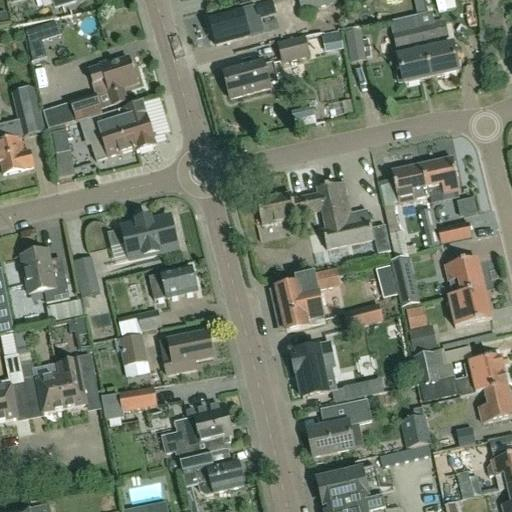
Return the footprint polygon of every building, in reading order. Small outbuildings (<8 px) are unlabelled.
[(51,0),(55,11),(75,5),(77,0),(51,0)] [(249,39),(245,24),(276,16),(282,44),(311,34),(309,24),(298,27),(290,0),(277,0),(272,2),(272,3),(209,20),(216,47),(249,39)] [(390,24),(393,35),(406,32),(419,29),(417,19),(390,24)] [(433,26),(419,29),(423,45),(437,42),(433,26)] [(375,27),(361,31),(368,61),(382,57),(375,27)] [(423,45),(419,29),(406,32),(409,48),(423,45)] [(0,55),(16,52),(12,32),(0,34),(0,55)] [(47,61),(42,46),(38,32),(26,35),(33,66),(47,61)] [(366,64),(361,33),(346,35),(351,66),(366,64)] [(308,60),(304,40),(278,46),(283,66),(308,60)] [(425,53),(431,80),(459,74),(453,47),(425,53)] [(49,53),(50,64),(66,62),(65,51),(49,53)] [(425,53),(398,59),(401,73),(396,74),(398,85),(403,84),(404,86),(431,80),(425,53)] [(89,73),(93,87),(101,84),(109,109),(113,108),(126,104),(121,91),(137,86),(128,60),(114,65),(113,62),(101,66),(101,69),(89,73)] [(277,80),(275,73),(273,66),(264,68),(262,61),(222,72),(226,87),(230,101),(270,91),(269,88),(278,86),(277,80)] [(60,76),(49,79),(54,96),(65,93),(60,76)] [(79,125),(102,118),(94,97),(69,105),(70,107),(76,126),(79,125)] [(142,106),(102,118),(79,125),(86,149),(91,148),(96,165),(135,153),(135,154),(150,150),(156,148),(142,106)] [(43,131),(59,129),(55,107),(40,109),(43,131)] [(294,123),(315,119),(313,110),(292,115),(294,123)] [(0,165),(3,178),(24,173),(23,173),(33,171),(29,155),(24,156),(17,126),(2,129),(5,144),(0,145),(0,165)] [(70,154),(66,133),(51,136),(56,157),(70,154)] [(454,162),(423,168),(427,190),(442,187),(444,197),(461,193),(454,162)] [(427,190),(423,168),(392,175),(399,207),(429,200),(427,190)] [(326,233),(323,234),(327,253),(374,243),(377,257),(391,254),(385,227),(371,230),(368,214),(350,218),(343,186),(317,192),(318,198),(292,203),(291,197),(256,204),(262,229),(296,222),(296,220),(322,214),(326,233)] [(479,217),(475,201),(458,205),(461,221),(479,217)] [(169,221),(151,225),(150,221),(136,224),(137,228),(123,232),(123,233),(108,237),(111,251),(126,247),(130,263),(177,252),(169,221)] [(438,248),(432,221),(424,223),(428,241),(426,241),(425,235),(410,238),(413,249),(406,250),(402,233),(389,237),(395,262),(408,259),(408,258),(415,257),(415,254),(438,248)] [(441,247),(470,240),(467,228),(438,235),(441,247)] [(46,307),(70,302),(65,277),(53,280),(48,254),(13,261),(14,262),(22,260),(29,299),(44,296),(46,307)] [(433,254),(392,264),(395,276),(393,277),(397,292),(406,290),(404,281),(408,280),(407,275),(436,267),(433,254)] [(100,296),(91,259),(73,264),(82,299),(80,300),(83,311),(89,310),(87,299),(100,296)] [(461,297),(484,292),(476,262),(445,269),(449,285),(458,283),(461,297)] [(376,273),(378,282),(392,279),(389,269),(376,273)] [(161,278),(149,281),(155,304),(166,301),(167,302),(197,295),(191,270),(161,277),(161,278)] [(276,292),(286,336),(307,331),(307,330),(326,325),(318,294),(340,289),(336,273),(315,278),(314,276),(295,281),(296,287),(276,292)] [(484,292),(461,297),(465,311),(455,314),(459,330),(491,322),(484,292)] [(200,316),(200,303),(175,305),(176,318),(200,316)] [(81,304),(57,308),(60,324),(84,319),(81,304)] [(378,307),(342,316),(347,333),(383,324),(378,307)] [(140,335),(162,329),(157,312),(136,318),(140,335)] [(71,331),(76,330),(77,334),(86,332),(84,320),(69,323),(71,331)] [(431,329),(426,330),(408,333),(413,357),(436,352),(431,329)] [(167,380),(196,374),(194,365),(212,362),(207,336),(168,344),(172,364),(164,366),(167,380)] [(147,364),(142,337),(118,342),(123,369),(147,364)] [(293,358),(291,358),(295,377),(297,377),(303,401),(328,396),(325,383),(366,374),(362,356),(351,359),(351,357),(348,358),(346,349),(334,352),(338,367),(334,368),(329,348),(293,356),(293,358)] [(412,359),(423,406),(459,397),(454,379),(440,382),(434,354),(412,359)] [(8,383),(0,384),(0,426),(18,423),(16,412),(28,409),(20,369),(18,357),(4,359),(8,383)] [(58,378),(65,413),(87,409),(85,398),(97,395),(92,368),(90,357),(76,360),(77,364),(56,368),(58,378)] [(475,397),(485,394),(507,389),(499,358),(468,366),(475,397)] [(33,367),(20,369),(28,409),(41,407),(43,418),(65,413),(58,378),(37,382),(37,379),(35,380),(33,367)] [(342,391),(345,404),(382,396),(379,383),(342,391)] [(511,409),(507,389),(485,394),(488,408),(479,411),(483,427),(511,419),(511,409)] [(105,424),(124,421),(123,415),(156,409),(153,391),(101,400),(105,424)] [(376,410),(367,412),(366,404),(347,408),(351,424),(347,425),(307,434),(313,461),(354,452),(352,439),(368,436),(367,432),(380,429),(376,410)] [(181,463),(209,456),(233,451),(230,438),(231,438),(223,405),(185,414),(187,422),(174,425),(177,435),(160,439),(165,458),(175,456),(176,460),(180,459),(181,463)] [(400,423),(406,451),(431,446),(424,418),(400,423)] [(475,447),(471,430),(455,434),(459,451),(475,447)] [(431,449),(421,451),(424,460),(433,458),(431,449)] [(421,451),(412,454),(414,463),(424,460),(421,451)] [(412,454),(402,456),(404,465),(414,463),(412,454)] [(209,456),(181,463),(179,463),(182,476),(180,476),(183,491),(210,485),(213,496),(243,489),(237,464),(212,469),(209,456)] [(402,456),(392,458),(395,467),(404,465),(402,456)] [(392,458),(383,461),(385,469),(395,467),(392,458)] [(508,492),(511,490),(511,458),(491,463),(499,494),(508,491),(508,492)] [(324,511),(384,511),(375,470),(318,483),(324,511)] [(474,500),(482,498),(477,478),(469,480),(468,475),(455,478),(461,503),(474,500)] [(511,511),(511,490),(508,492),(511,506),(502,508),(503,511),(511,511)]
